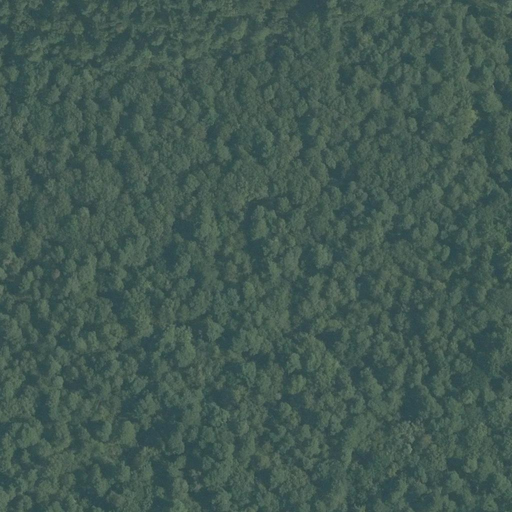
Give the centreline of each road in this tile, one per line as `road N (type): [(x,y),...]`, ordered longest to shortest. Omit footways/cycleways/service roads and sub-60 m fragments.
road 1 (track): [(0,266),(511,159)]
road 2 (track): [(0,217),(66,143),(137,91),(245,61),(290,0)]
road 3 (track): [(184,511),(454,432),(491,407),(511,406)]
